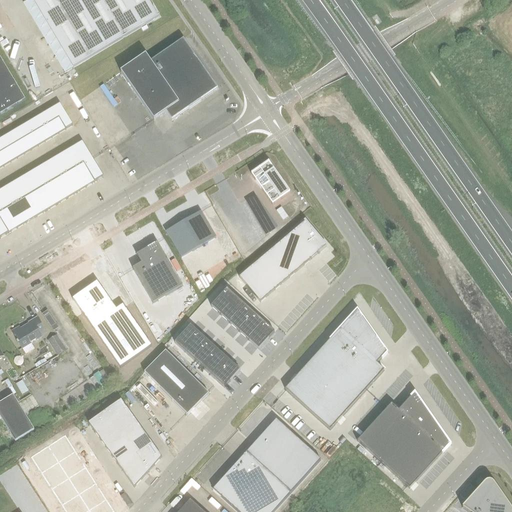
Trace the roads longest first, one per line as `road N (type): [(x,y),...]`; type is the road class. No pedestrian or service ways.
road 1 (trunk): [(310,0),(511,287)]
road 2 (unclassified): [(140,511),(369,260)]
road 3 (tertiary): [(0,273),(268,111)]
road 4 (trunk): [(511,244),(341,0)]
road 5 (tertiary): [(369,260),(493,437)]
road 6 (tertiary): [(268,111),(450,0)]
road 7 (tertiary): [(268,111),(369,260)]
road 8 (tertiary): [(190,0),(268,111)]
